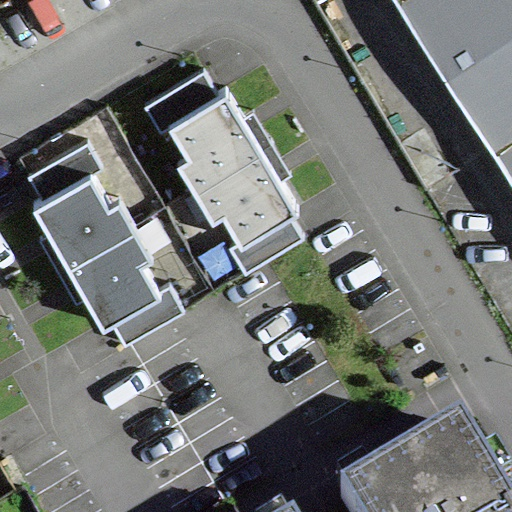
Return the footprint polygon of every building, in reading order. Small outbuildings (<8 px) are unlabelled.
[(511,0),(402,0),(477,114),(511,91),(511,0)] [(203,63),(143,99),(162,129),(170,124),(186,150),(176,156),(194,186),(264,143),(244,111),(225,81),(217,86),(203,63)] [(511,91),(477,114),(494,140),(511,128),(511,91)] [(252,106),(244,111),(264,143),(270,137),(260,119),(252,106)] [(511,128),(494,140),(511,168),(511,128)] [(87,135),(28,169),(42,192),(32,198),(49,229),(68,262),(138,223),(120,189),(109,195),(93,166),(102,162),(87,135)] [(270,137),(264,143),(281,176),(290,170),(278,151),(270,137)] [(264,143),(194,186),(211,217),(223,212),(237,234),(227,243),(244,270),(305,233),(292,212),(300,207),(281,176),(264,143)] [(138,223),(68,262),(86,292),(103,324),(113,319),(126,342),(187,307),(171,280),(161,285),(142,253),(152,247),(138,223)] [(78,297),(86,292),(68,262),(49,229),(42,234),(47,243),(72,287),(78,297)] [(511,511),(462,429),(341,502),(347,511),(511,511)]
